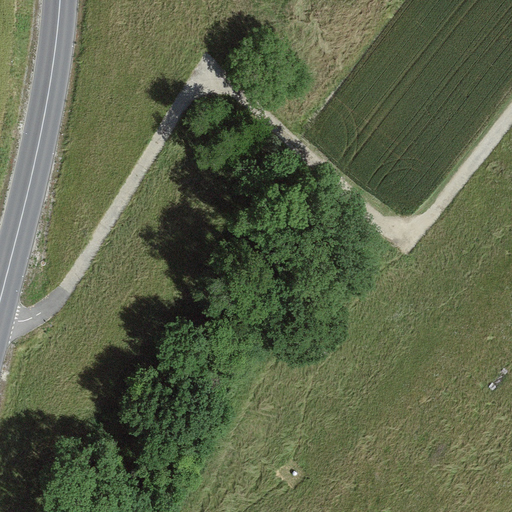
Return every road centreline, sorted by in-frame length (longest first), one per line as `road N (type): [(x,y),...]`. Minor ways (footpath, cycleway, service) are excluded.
road 1 (track): [(0,349),(55,307),(180,106),(223,104),(354,221),(384,236),(411,237),(440,218),(511,125)]
road 2 (tertiary): [(0,302),(39,142),(60,0)]
